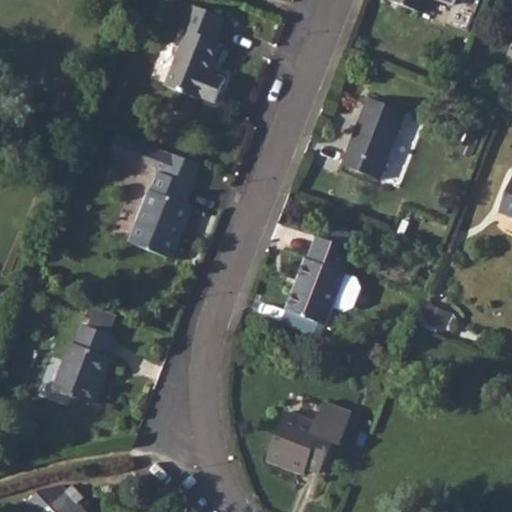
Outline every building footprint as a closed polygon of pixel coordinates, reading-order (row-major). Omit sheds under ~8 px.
[(386,0),(425,14),(430,0),(386,0)] [(200,97),(216,104),(226,79),(210,73),(222,44),(216,41),(226,18),(192,5),(182,29),(188,31),(165,86),(199,99),(200,97)] [(343,166),(381,181),(408,114),(370,99),(343,166)] [(65,121),(56,143),(74,151),(83,129),(65,121)] [(130,242),(173,259),(194,207),(186,204),(193,185),(192,185),(200,165),(119,133),(112,150),(157,168),(158,172),(130,242)] [(479,137),(470,133),(461,154),(470,158),(479,137)] [(511,181),(500,213),(511,217),(511,181)] [(451,206),(444,203),(439,211),(447,215),(451,206)] [(326,223),(321,237),(354,250),(359,236),(326,223)] [(393,235),(374,228),(370,238),(389,245),(393,235)] [(321,237),(319,236),(310,259),(307,258),(287,310),(288,310),(318,322),(327,325),(334,307),(347,274),(345,273),(354,250),(321,237)] [(358,278),(347,274),(334,307),(346,312),(355,308),(363,288),(358,278)] [(318,322),(288,310),(283,324),(313,336),(318,322)] [(55,387),(96,403),(115,359),(110,356),(117,338),(86,325),(78,345),(71,343),(55,387)] [(302,334),(287,329),(283,340),(298,346),(302,334)] [(308,469),(320,474),(333,444),(339,446),(352,414),(324,403),(315,424),(286,412),(267,460),(305,475),(308,469)] [(24,508),(27,511),(85,511),(78,504),(84,499),(72,487),(66,492),(61,486),(41,491),(24,508)]
